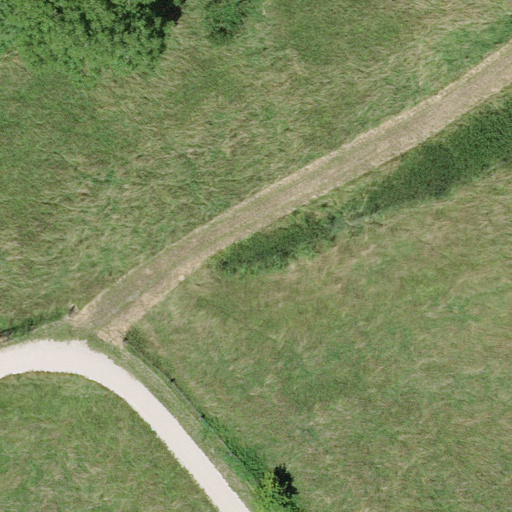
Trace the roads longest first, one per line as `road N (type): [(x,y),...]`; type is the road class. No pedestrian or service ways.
road 1 (track): [(51,363),(152,280),(458,106),(511,66)]
road 2 (track): [(51,363),(118,387),(221,511)]
